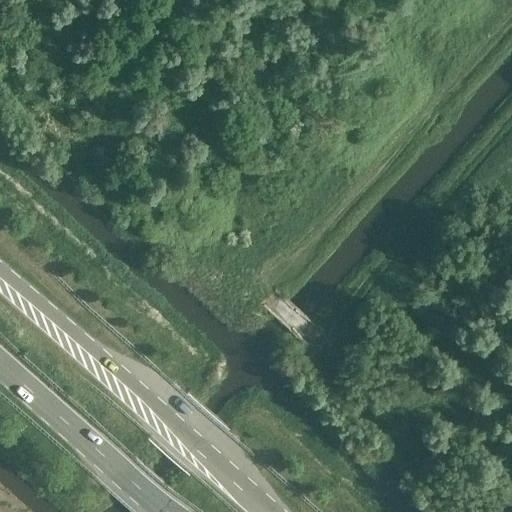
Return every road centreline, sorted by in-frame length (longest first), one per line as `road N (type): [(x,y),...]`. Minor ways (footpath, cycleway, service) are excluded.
road 1 (primary): [(267,511),(0,271)]
road 2 (primary): [(0,362),(165,511)]
